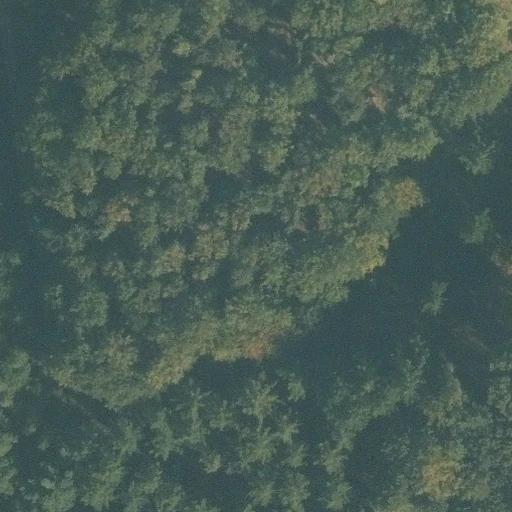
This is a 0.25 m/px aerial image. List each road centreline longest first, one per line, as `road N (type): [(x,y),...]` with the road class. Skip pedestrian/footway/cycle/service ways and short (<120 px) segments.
road 1 (track): [(77,511),(24,167)]
road 2 (track): [(24,167),(0,10)]
